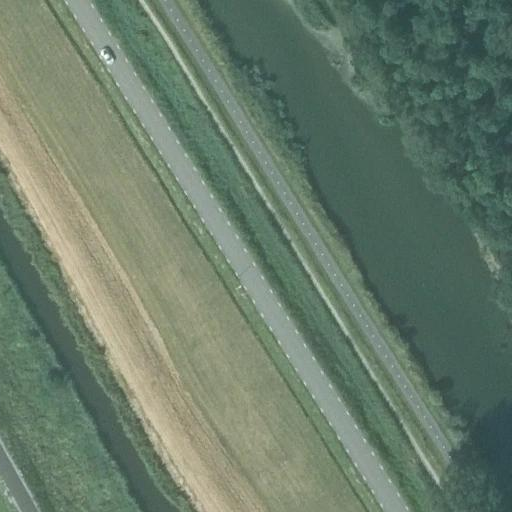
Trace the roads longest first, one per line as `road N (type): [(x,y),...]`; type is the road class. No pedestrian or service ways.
road 1 (tertiary): [(397,511),(78,0)]
road 2 (unknown): [(136,0),(202,95),(453,511)]
